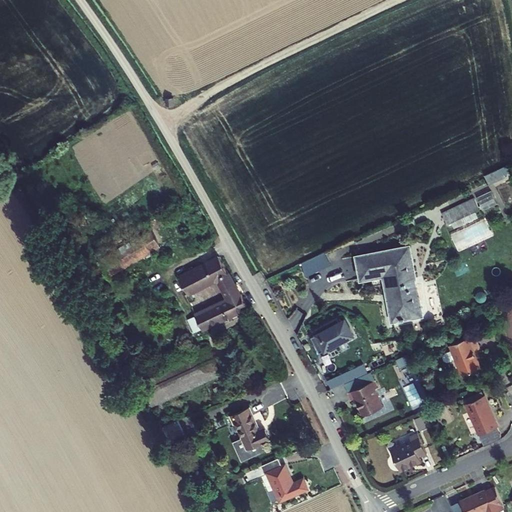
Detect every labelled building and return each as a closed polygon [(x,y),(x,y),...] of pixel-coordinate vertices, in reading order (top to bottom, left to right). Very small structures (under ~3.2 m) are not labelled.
[(489,185),(503,178),(498,169),(485,175),(489,185)] [(491,191),(477,197),(484,210),(498,204),(491,191)] [(448,224),(480,209),(474,198),(443,213),(448,224)] [(486,218),(450,233),(458,251),(494,236),(486,218)] [(384,275),(393,321),(422,315),(409,246),(357,256),(361,280),(384,275)] [(325,252),(300,262),(306,275),(331,265),(325,252)] [(178,279),(187,295),(214,281),(218,282),(228,300),(196,316),(202,329),(247,307),(241,294),(240,295),(219,257),(178,279)] [(188,320),(195,333),(202,329),(196,316),(188,320)] [(339,346),(338,344),(345,340),(346,342),(354,337),(353,335),(354,335),(345,320),(340,322),(337,318),(315,330),(317,334),(312,337),(320,353),(328,349),(329,351),(339,346)] [(480,348),(475,335),(450,345),(452,351),(445,353),(443,358),(446,361),(448,362),(455,359),(462,375),(481,368),(474,351),(480,348)] [(207,346),(139,377),(152,406),(220,375),(207,346)] [(349,392),(353,399),(356,398),(364,415),(383,406),(375,389),(378,387),(375,380),(349,392)] [(466,404),(480,434),(499,426),(485,395),(466,404)] [(270,438),(265,427),(259,430),(249,407),(231,415),(234,423),(236,423),(252,456),(265,450),(261,442),(270,438)] [(167,437),(169,442),(184,436),(178,420),(162,427),(167,437)] [(418,433),(411,437),(412,440),(391,449),(401,470),(422,461),(420,456),(427,453),(418,433)] [(246,472),(251,482),(268,475),(275,489),(268,492),(273,502),(279,499),(280,501),(308,489),(303,479),(293,483),(285,464),(282,466),(279,458),(246,472)] [(460,501),(465,511),(495,511),(504,507),(495,486),(486,491),(485,489),(460,501)]
